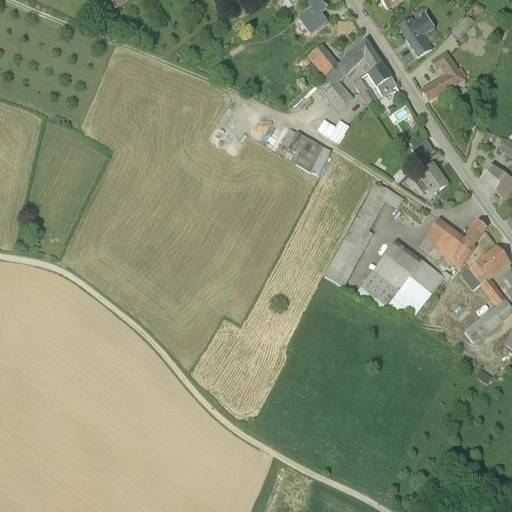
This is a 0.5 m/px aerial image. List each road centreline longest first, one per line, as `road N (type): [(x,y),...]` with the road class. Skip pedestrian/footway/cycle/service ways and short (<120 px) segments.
road 1 (track): [(10,0),(231,90),(432,211),(463,213),(483,203)]
road 2 (track): [(0,256),(72,277),(142,333),(231,429),(385,511)]
road 3 (unclassified): [(511,240),(348,0)]
